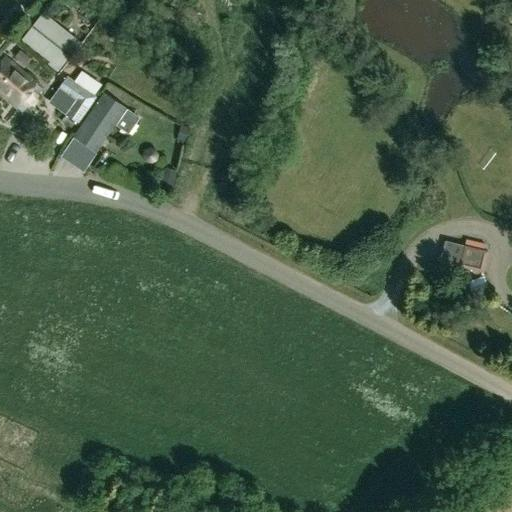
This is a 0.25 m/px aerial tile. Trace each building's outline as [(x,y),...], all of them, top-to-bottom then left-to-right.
[(48,65),(56,71),(79,40),(44,13),(23,41),(51,62),(48,65)] [(118,46),(130,54),(139,40),(118,26),(110,39),(119,45),(118,46)] [(30,58),(20,50),(14,57),(24,65),(30,58)] [(35,82),(3,56),(0,60),(0,92),(16,106),(21,100),(27,105),(37,93),(31,88),(35,82)] [(49,104),(78,123),(97,96),(103,86),(83,73),(75,82),(66,76),(58,89),(49,104)] [(139,118),(126,109),(103,93),(74,136),(98,151),(115,126),(128,134),(139,118)] [(482,271),(486,252),(483,251),(484,245),(465,241),(463,247),(444,244),(438,264),(482,271)]
